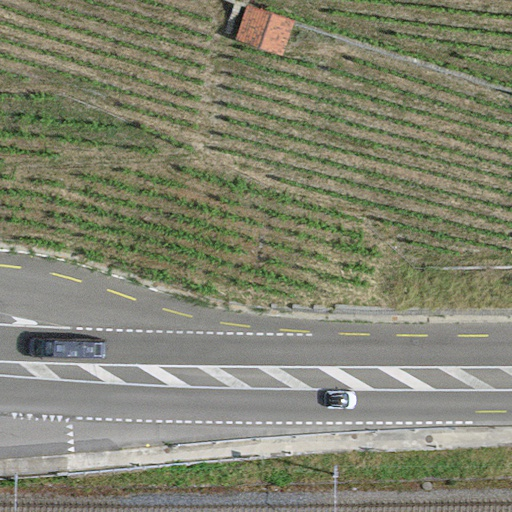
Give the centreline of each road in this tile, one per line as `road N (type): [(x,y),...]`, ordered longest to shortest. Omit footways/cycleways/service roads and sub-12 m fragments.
road 1 (tertiary): [(263,377),(141,329),(0,288)]
road 2 (tertiary): [(0,431),(103,416),(263,377)]
road 3 (primary): [(0,368),(263,377)]
road 4 (primary): [(263,377),(511,377)]
